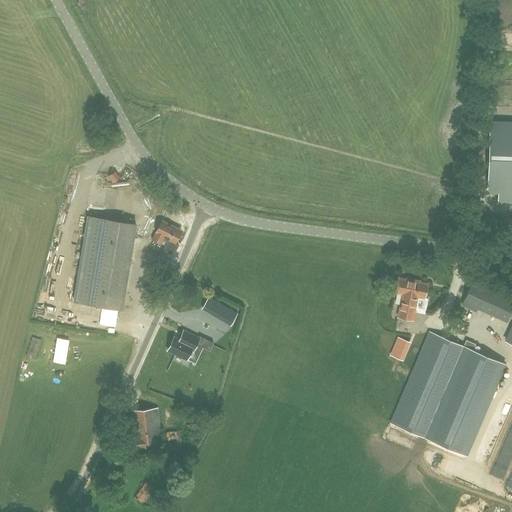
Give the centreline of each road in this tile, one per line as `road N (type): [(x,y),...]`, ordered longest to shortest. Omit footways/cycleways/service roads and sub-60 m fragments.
road 1 (unclassified): [(61,511),(78,490),(204,207)]
road 2 (tertiary): [(511,274),(451,249),(258,223),(204,207)]
road 3 (tertiary): [(204,207),(156,171),(129,134),(57,0)]
